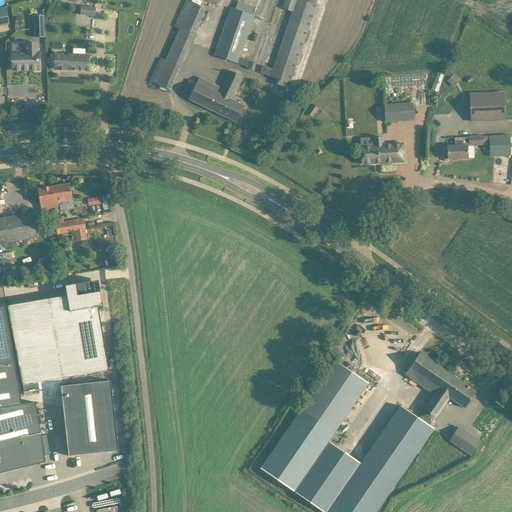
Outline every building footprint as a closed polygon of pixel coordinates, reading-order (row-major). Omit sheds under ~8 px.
[(180,29),(166,61),(161,58),(150,81),(161,86),(166,88),(170,90),(180,68),(194,35),(206,9),(185,0),(174,27),(180,29)] [(263,66),(261,73),(270,76),(270,77),(278,79),(276,84),(288,88),(290,83),(316,5),(301,0),(296,0),(292,12),(273,69),(263,66)] [(230,8),(214,55),(247,67),(246,68),(252,70),(255,63),(250,61),(249,61),(240,58),(254,16),(252,15),(255,6),(238,1),(235,10),(230,8)] [(81,6),(81,15),(96,17),(97,8),(81,6)] [(0,25),(5,25),(9,24),(6,9),(2,9),(0,9),(0,25)] [(44,16),(34,16),(35,38),(45,37),(44,16)] [(26,53),(12,53),(13,70),(40,69),(39,52),(38,52),(37,43),(26,44),(26,53)] [(90,56),(55,55),(54,67),(54,69),(62,69),(62,71),(67,71),(67,69),(75,70),(78,71),(78,70),(81,70),(81,71),(84,71),(84,70),(89,70),(89,68),(90,56)] [(189,80),(186,87),(182,96),(237,123),(245,107),(232,100),(243,77),(230,71),(219,94),(217,93),(219,88),(199,78),(197,83),(189,80)] [(447,81),(454,88),(461,80),(454,73),(447,81)] [(469,94),(470,121),(504,119),(503,93),(469,94)] [(385,122),(414,120),(413,103),(384,105),(385,122)] [(510,147),(510,146),(509,135),(483,137),(469,137),(454,138),(455,146),(447,146),(448,160),(468,158),(468,145),(469,145),(469,146),(483,145),(483,149),(490,149),(490,157),(511,156),(510,147)] [(405,161),(404,143),(384,145),(383,137),(373,138),(373,145),(361,146),(362,164),(405,161)] [(70,184),(52,187),(55,202),(52,203),(54,211),(61,210),(59,202),(72,199),(71,194),(70,184)] [(55,202),(52,187),(38,189),(42,213),(54,211),(52,203),(55,202)] [(0,244),(37,238),(34,223),(32,213),(0,219),(0,244)] [(54,220),(57,234),(75,231),(76,241),(87,240),(84,219),(64,222),(63,218),(54,220)] [(7,306),(22,385),(109,371),(98,307),(103,307),(99,280),(65,286),(67,296),(7,306)] [(0,307),(0,473),(46,463),(35,402),(22,405),(5,307),(0,307)] [(420,353),(414,361),(405,374),(435,395),(419,418),(431,426),(450,398),(465,408),(471,400),(476,392),(420,353)] [(335,361),(260,468),(324,511),(327,511),(361,464),(328,441),(368,384),(335,361)] [(61,386),(69,456),(118,451),(111,381),(61,386)] [(23,385),(24,393),(39,391),(38,383),(23,385)] [(361,464),(327,511),(376,511),(434,429),(400,406),(361,464)] [(450,441),(471,455),(480,441),(459,427),(450,441)]
